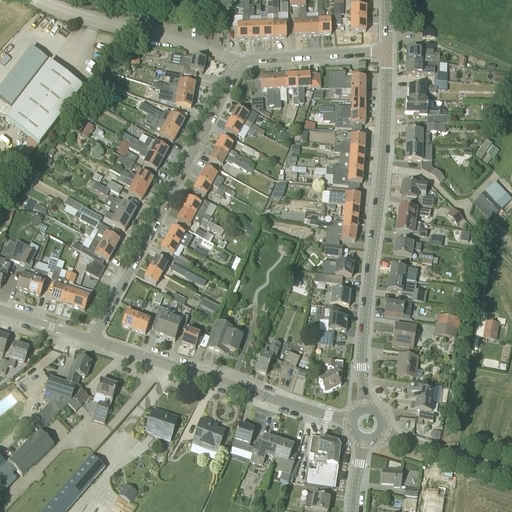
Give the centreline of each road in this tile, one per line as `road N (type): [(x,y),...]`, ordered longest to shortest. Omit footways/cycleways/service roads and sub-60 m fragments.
road 1 (tertiary): [(366,408),(362,353),(387,51)]
road 2 (unclassified): [(93,339),(228,80),(244,66)]
road 3 (tertiary): [(351,422),(93,339)]
road 4 (unclassified): [(244,66),(36,0)]
road 5 (unknown): [(170,364),(77,511)]
road 6 (track): [(382,167),(434,186),(511,266)]
road 7 (unclassified): [(244,66),(387,51)]
road 8 (unclassified): [(511,473),(381,431)]
